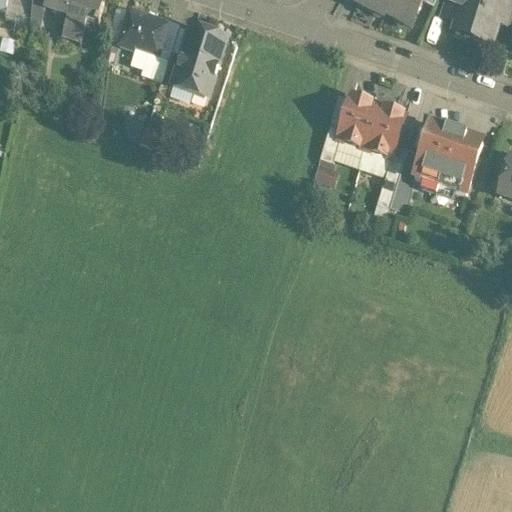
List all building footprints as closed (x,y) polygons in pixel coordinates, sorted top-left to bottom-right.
[(33,1),(27,0),(8,0),(6,12),(4,19),(30,25),(32,9),(32,4),(33,1)] [(47,0),(33,0),(33,1),(32,4),(32,9),(44,13),(45,10),(47,0)] [(102,2),(95,0),(47,0),(45,10),(68,17),(61,40),(79,45),(85,23),(98,27),(99,20),(98,20),(104,1),(103,1),(102,2)] [(358,0),(356,5),(385,18),(386,15),(393,0),(358,0)] [(393,0),(386,15),(411,27),(422,3),(423,0),(393,0)] [(436,0),(423,0),(422,3),(432,8),(436,0)] [(450,0),(449,4),(463,9),(465,0),(450,0)] [(465,0),(463,9),(456,29),(470,33),(469,37),(490,44),(498,20),(505,22),(510,6),(490,0),(465,0)] [(115,7),(111,21),(108,43),(117,46),(128,12),(115,7)] [(167,24),(128,12),(117,46),(134,52),(156,59),(167,24)] [(167,24),(156,59),(157,59),(168,63),(171,53),(179,28),(167,24)] [(190,32),(179,28),(171,53),(182,57),(190,32)] [(211,39),(190,32),(182,57),(173,85),(195,92),(200,78),(212,81),(221,51),(208,47),(211,39)] [(156,59),(134,52),(129,67),(142,72),(141,77),(150,80),(157,59),(156,59)] [(377,105),(350,97),(341,128),(337,139),(338,140),(364,148),(377,105)] [(404,114),(377,105),(364,148),(390,156),(391,156),(394,144),(404,114)] [(481,139),(430,123),(421,152),(413,177),(414,177),(465,192),(481,139)] [(329,124),(319,159),(331,163),(338,140),(337,139),(341,128),(329,124)] [(391,156),(390,156),(376,201),(388,205),(388,204),(406,148),(394,144),(391,156)] [(421,152),(406,148),(388,204),(405,209),(412,187),(411,187),(414,177),(413,177),(421,152)] [(511,155),(509,155),(498,190),(511,194),(511,155)]
